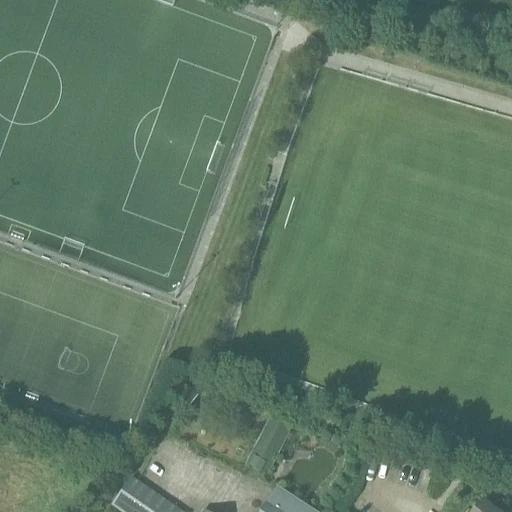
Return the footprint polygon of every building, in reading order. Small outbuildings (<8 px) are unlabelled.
[(186,388),(175,401),(188,410),(198,397),(186,388)] [(272,415),(245,466),(267,477),(294,427),(272,415)] [(181,511),(131,478),(110,508),(115,511),(204,511),(203,511),(202,511),(181,511)] [(313,511),(277,488),(260,511),(313,511)] [(494,511),(482,503),(475,511),(494,511)]
